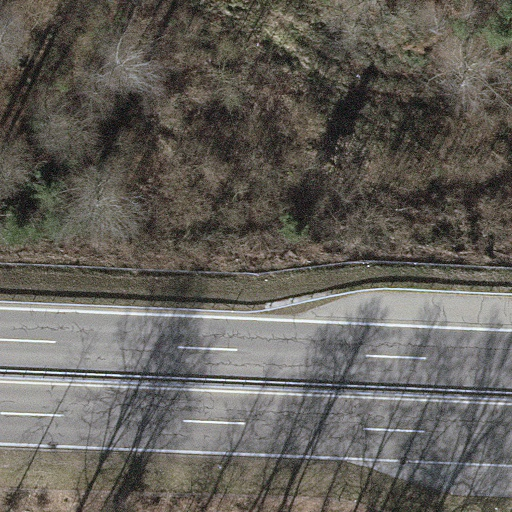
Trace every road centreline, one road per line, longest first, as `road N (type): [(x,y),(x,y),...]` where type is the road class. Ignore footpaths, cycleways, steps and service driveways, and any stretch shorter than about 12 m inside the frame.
road 1 (trunk): [(0,414),(511,436)]
road 2 (trunk): [(511,363),(0,341)]
